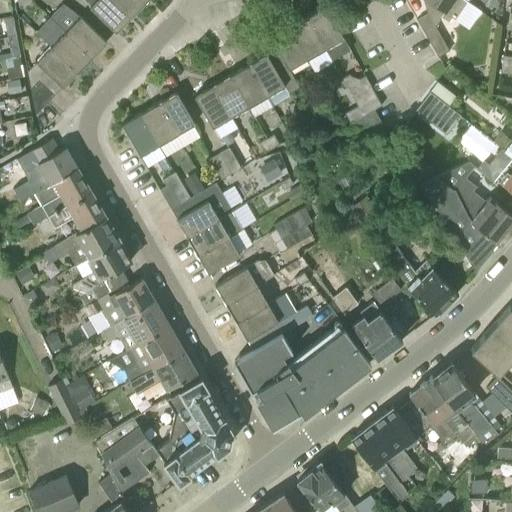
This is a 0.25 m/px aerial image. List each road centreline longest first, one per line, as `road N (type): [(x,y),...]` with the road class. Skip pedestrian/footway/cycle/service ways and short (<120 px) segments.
road 1 (residential): [(267,463),(96,184),(82,144),(93,104),(199,0)]
road 2 (residential): [(267,463),(480,297),(511,260)]
